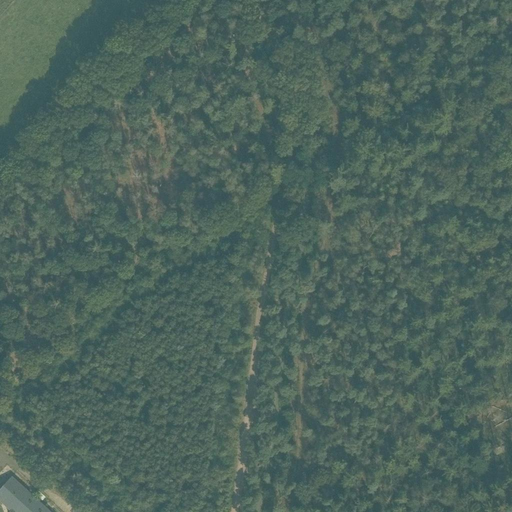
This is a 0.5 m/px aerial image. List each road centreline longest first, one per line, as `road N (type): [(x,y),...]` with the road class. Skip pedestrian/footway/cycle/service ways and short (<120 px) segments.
road 1 (track): [(248,0),(297,109),(266,262),(234,511)]
road 2 (tertiary): [(0,192),(142,37),(163,0)]
